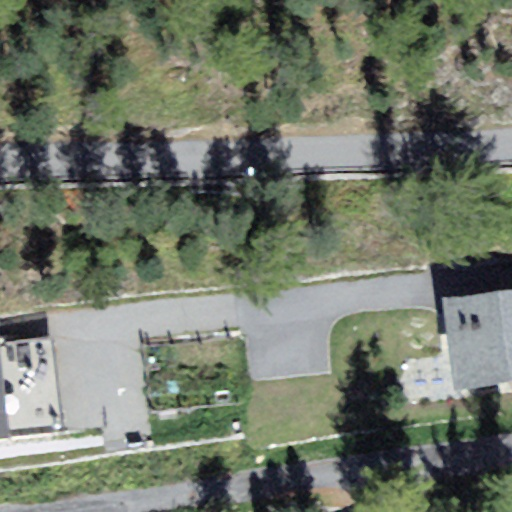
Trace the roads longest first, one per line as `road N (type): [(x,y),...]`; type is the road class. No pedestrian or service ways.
road 1 (residential): [(0,163),(511,149)]
road 2 (residential): [(511,455),(97,511)]
